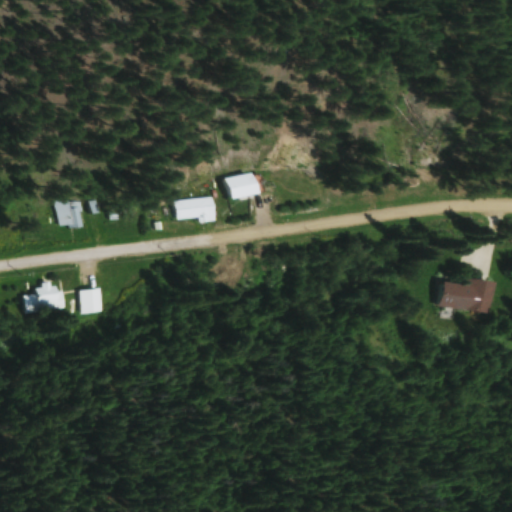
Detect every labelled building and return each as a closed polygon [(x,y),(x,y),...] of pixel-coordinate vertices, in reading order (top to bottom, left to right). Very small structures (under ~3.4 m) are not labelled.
[(228,177),(233,200),(261,194),(257,172),(228,177)] [(215,220),(214,198),(175,199),(176,221),(215,220)] [(58,227),(82,227),(82,199),(58,199),(58,227)] [(209,285),(236,285),(236,266),(209,266),(209,285)] [(489,315),(493,282),(463,278),(462,285),(439,282),(435,307),(489,315)] [(22,295),(24,315),(64,309),(60,281),(34,285),(36,293),(22,295)] [(81,315),(103,312),(100,288),(78,290),(81,315)]
